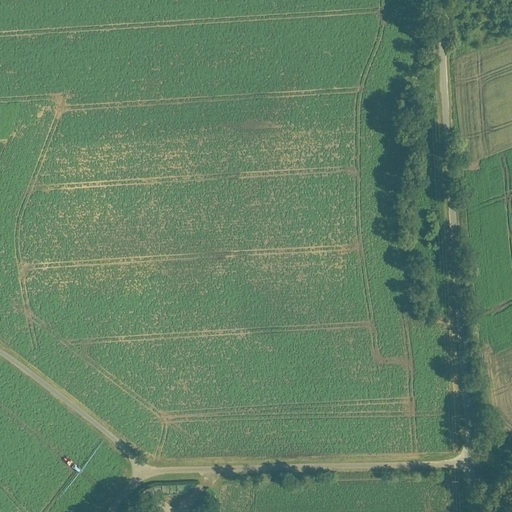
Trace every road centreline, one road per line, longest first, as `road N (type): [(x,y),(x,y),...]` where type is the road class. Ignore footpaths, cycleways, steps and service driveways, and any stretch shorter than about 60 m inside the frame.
road 1 (residential): [(471,466),(443,104),(447,0)]
road 2 (residential): [(471,466),(140,471),(110,511)]
road 3 (track): [(140,471),(101,429),(0,353)]
